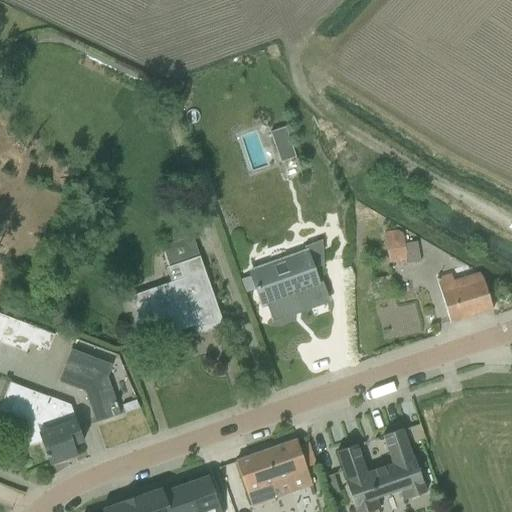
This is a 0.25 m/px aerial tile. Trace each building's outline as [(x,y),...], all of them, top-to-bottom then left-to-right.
[(278,163),(294,157),(284,127),(268,133),(278,163)] [(197,335),(222,327),(186,225),(162,233),(166,244),(160,246),(162,251),(161,252),(167,269),(165,269),(170,283),(129,297),(145,343),(194,326),(197,335)] [(403,233),(377,234),(378,258),(404,257),(403,233)] [(255,290),(260,305),(317,285),(312,270),(322,266),(321,241),(302,247),(304,250),(248,270),(250,276),(238,280),(243,294),(255,290)] [(450,275),(435,279),(449,323),(491,310),(482,280),(478,274),(452,282),(450,275)] [(354,282),(359,297),(369,294),(364,279),(354,282)] [(53,330),(70,320),(61,304),(44,313),(53,330)] [(47,350),(52,335),(0,315),(0,343),(24,352),(28,343),(47,350)] [(111,365),(69,350),(58,384),(83,393),(93,423),(119,415),(106,377),(111,365)] [(69,405),(8,383),(0,405),(0,411),(26,422),(22,431),(27,447),(42,442),(49,464),(74,455),(71,445),(81,442),(69,405)] [(127,426),(142,420),(136,404),(121,410),(127,426)] [(410,458),(401,429),(381,436),(391,466),(365,474),(355,446),(335,452),(345,481),(344,481),(353,508),(352,508),(353,511),(373,511),(379,510),(376,500),(398,492),(401,502),(425,493),(422,483),(421,484),(412,457),(410,458)] [(295,441),(234,462),(250,508),(311,486),(305,468),(314,465),(308,443),(297,446),(295,441)] [(322,478),(329,496),(330,496),(335,510),(346,506),(342,492),(338,493),(332,475),(322,478)] [(183,485),(192,511),(219,511),(207,477),(183,485)] [(192,511),(183,485),(162,493),(168,511),(192,511)] [(168,511),(162,493),(160,489),(140,496),(140,495),(121,502),(121,503),(101,510),(101,511),(168,511)]
